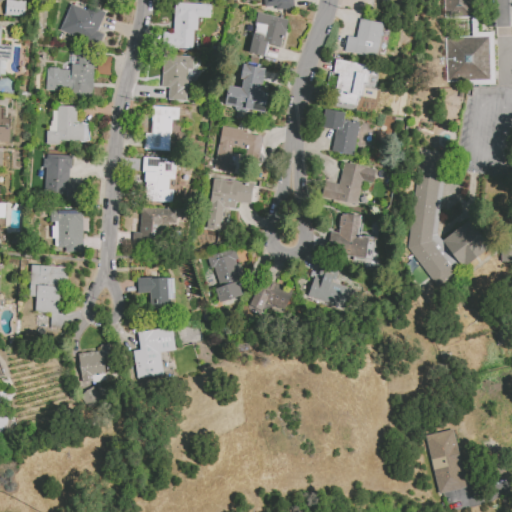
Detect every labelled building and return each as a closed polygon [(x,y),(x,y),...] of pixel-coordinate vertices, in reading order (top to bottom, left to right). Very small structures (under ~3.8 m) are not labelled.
[(0,0),(0,1),(5,2),(4,15),(24,16),(25,1),(14,0),(0,0)] [(294,7),(294,0),(262,0),(263,8),(294,7)] [(442,0),(444,17),(472,16),(471,0),(442,0)] [(172,32),(162,32),(161,48),(193,49),(195,17),(209,18),(210,4),(173,2),(172,32)] [(96,31),(104,12),(88,5),(86,11),(70,3),(58,29),(97,46),(103,34),(96,31)] [(252,32),(248,53),(264,57),(267,44),(280,47),(287,19),(257,12),(252,32)] [(347,35),(355,37),(359,18),(382,23),(375,57),(344,51),(347,35)] [(0,35),(0,26),(0,74),(4,75),(4,60),(10,60),(11,46),(0,45),(0,35)] [(445,38),(487,36),(489,79),(446,80),(445,38)] [(93,54),(72,53),(71,69),(46,68),(44,92),(91,94),(93,54)] [(160,87),(168,87),(167,100),(185,100),(187,69),(192,69),(192,56),(162,55),(160,87)] [(367,65),(334,60),(332,73),(337,74),(336,83),(328,82),(326,91),(334,92),(333,101),(360,105),(367,65)] [(264,68),(243,65),(239,88),(227,86),(224,105),(236,106),(235,109),(264,113),(267,93),(260,92),(264,68)] [(76,106),(56,106),(56,131),(45,130),(45,144),(58,144),(58,141),(88,142),(88,124),(75,123),(76,106)] [(169,151),(170,120),(177,120),(178,107),(151,106),(150,133),(144,132),(143,150),(169,151)] [(324,109),(344,112),(343,119),(358,122),(352,155),(331,151),(335,129),(320,127),(324,109)] [(0,126),(10,127),(8,142),(0,141),(0,126)] [(262,134),(220,127),(213,169),(233,173),(234,165),(229,164),(231,151),(240,152),(239,157),(257,160),(262,134)] [(406,247),(436,287),(456,274),(430,240),(442,154),(417,152),(406,247)] [(70,156),(44,154),(42,197),(79,199),(79,184),(69,184),(70,156)] [(145,158),(142,200),(171,203),(172,190),(167,190),(168,179),(174,179),(175,160),(145,158)] [(324,181),(337,184),(343,161),(375,170),(372,182),(362,180),(356,204),(320,196),(324,181)] [(219,230),(222,207),(234,209),(234,202),(250,204),(253,183),(211,179),(205,229),(219,230)] [(176,209),(139,208),(139,232),(131,232),(131,245),(160,246),(160,222),(175,222),(176,209)] [(82,252),(82,210),(49,211),(49,224),(50,224),(51,239),(56,238),(56,247),(63,247),(63,252),(82,252)] [(365,257),(368,237),(357,236),(360,216),(340,213),(337,233),(329,232),(326,252),(365,257)] [(440,240),(468,219),(488,246),(461,267),(440,240)] [(217,302),(241,295),(237,281),(243,279),(234,248),(205,256),(209,269),(213,268),(218,287),(213,288),(217,302)] [(353,289),(333,282),(338,271),(318,263),(305,298),(344,313),(353,289)] [(66,267),(30,265),(28,296),(35,296),(34,312),(50,313),(50,329),(62,330),(63,314),(57,314),(58,296),(65,296),(66,267)] [(173,277),(136,278),(137,293),(149,293),(149,309),(173,308),(173,277)] [(248,307),(262,314),(266,306),(282,314),(292,292),(262,277),(248,307)] [(136,332),(139,350),(132,351),(136,380),(162,376),(159,352),(175,350),(172,327),(136,332)] [(75,353),(78,382),(92,381),(91,376),(112,374),(109,344),(99,345),(99,351),(75,353)] [(101,400),(92,386),(80,394),(89,408),(101,400)] [(424,435),(438,494),(466,487),(452,429),(424,435)] [(495,482),(507,478),(500,448),(495,449),(497,457),(489,459),(495,482)]
